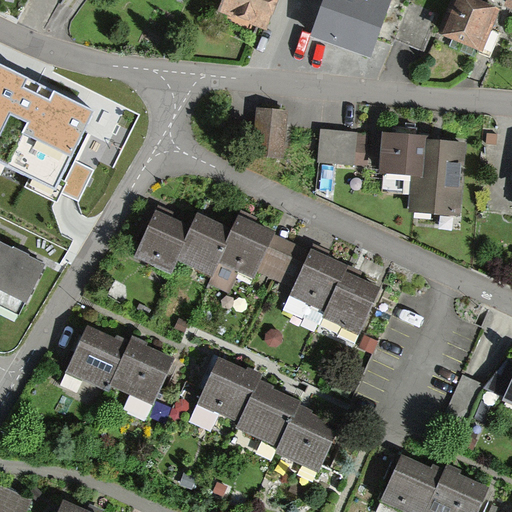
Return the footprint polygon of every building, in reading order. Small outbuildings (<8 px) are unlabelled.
[(221,0),(217,9),(267,29),(277,0),(221,0)] [(326,0),(314,34),(369,54),(389,0),(326,0)] [(458,0),(445,34),(481,49),(498,8),(478,0),(458,0)] [(91,111),(0,66),(0,158),(54,185),(91,111)] [(255,108),(252,154),(284,157),(287,111),(255,108)] [(320,129),(318,161),(364,164),(366,132),(320,129)] [(410,135),(382,133),(379,170),(385,171),(383,190),(411,193),(410,210),(461,214),(466,144),(433,141),(427,141),(427,136),(410,135)] [(497,134),(488,133),(487,143),(496,144),(497,134)] [(148,213),(132,253),(170,268),(185,227),(148,213)] [(190,215),(174,259),(208,272),(225,228),(190,215)] [(230,217),(206,281),(226,288),(234,267),(253,274),(268,232),(230,217)] [(270,240),(258,272),(292,285),(304,253),(270,240)] [(0,304),(19,314),(44,263),(0,241),(0,304)] [(292,285),(289,292),(325,306),(340,267),(304,253),(292,285)] [(337,278),(322,316),(361,331),(376,293),(337,278)] [(175,328),(181,330),(184,323),(178,321),(175,328)] [(80,327),(64,369),(109,386),(125,344),(80,327)] [(263,334),(263,342),(272,345),(278,340),(277,332),(268,328),(263,334)] [(358,347),(368,351),(371,342),(362,338),(358,347)] [(170,355),(128,339),(111,384),(153,400),(170,355)] [(198,408),(235,422),(252,377),(216,363),(198,408)] [(511,404),(511,363),(498,399),(511,404)] [(464,425),(480,384),(460,377),(445,417),(464,425)] [(232,431),(273,447),(291,399),(250,383),(232,431)] [(270,457),(314,474),(333,424),(289,408),(270,457)] [(460,446),(468,450),(474,436),(466,432),(460,446)] [(393,458),(377,501),(406,511),(427,511),(441,477),(393,458)] [(181,484),(187,486),(190,479),(184,477),(181,484)] [(441,477),(427,511),(475,511),(483,493),(441,477)] [(208,492),(216,495),(219,488),(211,485),(208,492)] [(0,511),(22,511),(26,505),(0,492),(0,511)] [(89,511),(54,499),(48,511),(89,511)]
